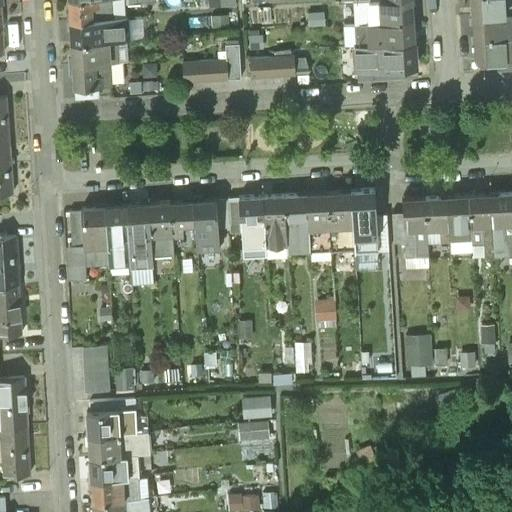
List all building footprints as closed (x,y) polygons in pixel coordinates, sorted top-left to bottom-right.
[(66,0),(68,21),(103,18),(102,7),(111,7),(111,0),(66,0)] [(380,0),(356,1),(353,2),(355,24),(357,24),(412,20),(410,0),(380,0)] [(511,0),(470,0),(472,16),(511,13),(511,0)] [(511,13),(472,16),(473,38),(511,35),(511,13)] [(103,18),(68,21),(70,43),(112,40),(126,39),(125,17),(103,18)] [(412,20),(357,24),(358,45),(413,42),(412,20)] [(511,35),(473,38),(475,61),(499,59),(500,70),(511,69),(511,35)] [(112,40),(70,43),(71,65),(107,62),(114,62),(112,40)] [(358,45),(353,46),(354,69),(355,69),(405,66),(415,65),(413,42),(358,45)] [(237,43),(223,44),(224,59),(225,59),(226,79),(239,78),(237,43)] [(292,55),(249,58),(250,77),(293,74),(292,55)] [(224,59),(181,62),(182,82),(226,79),(225,59),(224,59)] [(107,62),(71,65),(73,89),(108,86),(107,62)] [(405,66),(355,69),(356,81),(406,78),(405,66)] [(6,95),(0,95),(0,144),(9,144),(6,95)] [(9,144),(0,144),(0,191),(12,191),(9,144)] [(372,187),(349,189),(351,210),(362,209),(364,240),(376,239),(372,187)] [(349,189),(327,190),(331,246),(353,245),(351,210),(349,189)] [(327,190),(305,191),(308,231),(309,248),(331,246),(327,190)] [(511,194),(511,190),(490,191),(493,234),(503,233),(502,221),(511,220),(511,194)] [(305,191),(283,193),(285,215),(285,228),(285,233),(308,231),(305,191)] [(490,191),(468,193),(470,223),(482,222),(484,251),(494,250),(493,234),(490,191)] [(283,193),(261,194),(263,216),(275,216),(285,215),(283,193)] [(468,193),(446,194),(449,237),(459,236),(458,223),(470,223),(468,193)] [(261,194),(238,196),(241,230),(241,231),(251,230),(251,232),(256,236),(264,236),(263,216),(261,194)] [(446,194),(425,195),(426,225),(438,225),(439,237),(449,237),(446,194)] [(425,195),(401,197),(402,210),(404,239),(405,254),(428,252),(426,225),(425,195)] [(238,196),(226,197),(228,226),(229,231),(241,230),(238,196)] [(214,197),(191,199),(193,222),(195,248),(218,246),(217,227),(216,227),(214,198),(214,197)] [(226,197),(214,198),(216,227),(217,227),(228,226),(226,197)] [(191,199),(169,201),(172,236),(182,236),(181,223),(193,222),(191,199)] [(169,201),(147,202),(149,225),(161,224),(162,237),(172,236),(169,201)] [(147,202),(125,204),(128,239),(129,239),(130,264),(151,263),(149,225),(147,202)] [(125,204),(103,205),(105,228),(106,241),(128,239),(125,204)] [(103,205),(80,207),(80,209),(83,244),(83,251),(94,251),(93,229),(105,228),(103,205)] [(80,209),(68,209),(71,245),(83,244),(80,209)] [(402,210),(391,211),(392,240),(404,239),(402,210)] [(285,215),(275,216),(275,228),(285,228),(285,215)] [(15,236),(0,237),(0,283),(18,282),(15,236)] [(0,283),(0,331),(22,330),(18,282),(0,283)] [(317,315),(338,314),(337,294),(316,295),(317,315)] [(434,360),(433,326),(407,327),(408,361),(434,360)] [(287,338),(286,362),(311,363),(312,339),(287,338)] [(105,344),(82,346),(85,391),(108,389),(105,344)] [(116,366),(117,388),(136,388),(135,365),(116,366)] [(24,375),(0,376),(0,422),(0,424),(28,423),(24,375)] [(245,414),(273,413),(272,391),(244,393),(245,414)] [(123,407),(87,410),(89,434),(113,432),(112,419),(123,418),(123,407)] [(272,416),(240,418),(241,437),(274,435),(272,416)] [(142,422),(130,423),(131,431),(143,430),(142,422)] [(28,423),(0,424),(3,472),(31,470),(28,423)] [(113,432),(89,434),(90,456),(126,454),(133,453),(144,452),(151,451),(149,429),(143,430),(131,431),(125,431),(113,432)] [(144,452),(133,453),(134,462),(145,460),(144,452)] [(126,454),(90,456),(92,478),(116,476),(115,464),(127,464),(126,454)] [(116,476),(92,478),(93,500),(129,498),(129,488),(117,488),(116,476)] [(230,506),(279,503),(278,479),(229,481),(230,506)] [(129,498),(93,500),(94,511),(138,511),(138,505),(130,506),(129,498)]
